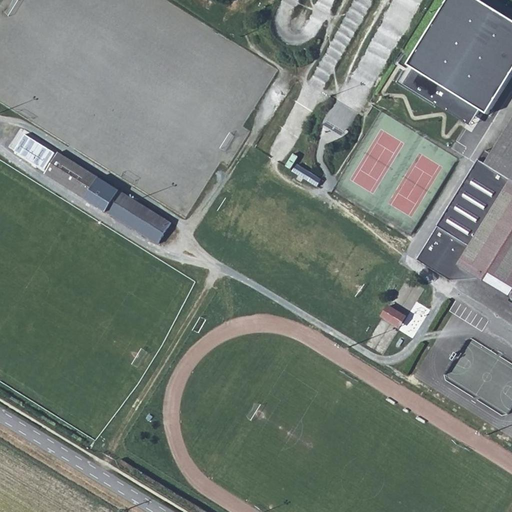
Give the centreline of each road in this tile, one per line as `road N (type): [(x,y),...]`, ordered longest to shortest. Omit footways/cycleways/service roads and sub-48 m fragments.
road 1 (track): [(99,472),(218,264),(384,361),(406,354),(440,294),(463,292)]
road 2 (track): [(0,147),(155,249),(218,264)]
road 3 (tertiary): [(167,511),(0,414)]
